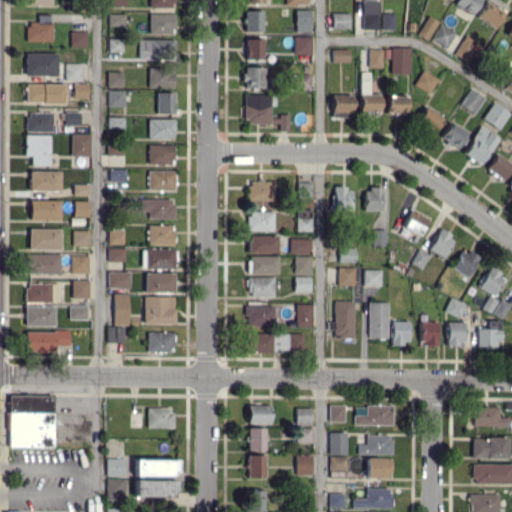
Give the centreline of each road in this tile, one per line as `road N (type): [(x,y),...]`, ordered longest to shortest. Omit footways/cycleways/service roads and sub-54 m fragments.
road 1 (residential): [(0,375),(511,379)]
road 2 (residential): [(208,0),(206,511)]
road 3 (residential): [(207,153),(387,155),(511,237)]
road 4 (residential): [(433,379),(432,511)]
